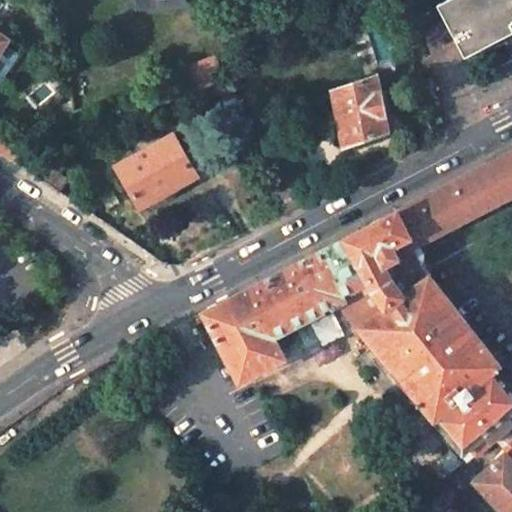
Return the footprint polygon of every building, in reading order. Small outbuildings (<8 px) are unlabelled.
[(511,0),(454,0),(438,8),(465,61),(510,38),(511,37),(511,29),(511,28),(511,0)] [(215,56),(186,67),(194,88),(222,77),(215,56)] [(333,90),(343,146),(388,131),(378,75),(333,90)] [(438,101),(431,79),(417,83),(425,105),(438,101)] [(26,129),(0,139),(0,153),(10,160),(34,150),(26,129)] [(173,133),(116,165),(140,207),(198,175),(173,133)] [(511,146),(201,313),(238,380),(283,356),(275,340),(344,304),(343,300),(370,286),(383,308),(356,329),(463,462),(495,437),(508,427),(511,423),(511,390),(500,376),(504,372),(424,275),(399,295),(387,276),(395,270),(388,260),(392,257),(387,250),(414,235),(417,241),(511,188),(511,146)] [(281,191),(290,210),(309,200),(300,181),(281,191)] [(134,350),(117,358),(125,372),(142,363),(134,350)] [(511,511),(511,432),(508,427),(495,437),(511,457),(509,460),(501,450),(473,475),(501,511),(511,511)]
